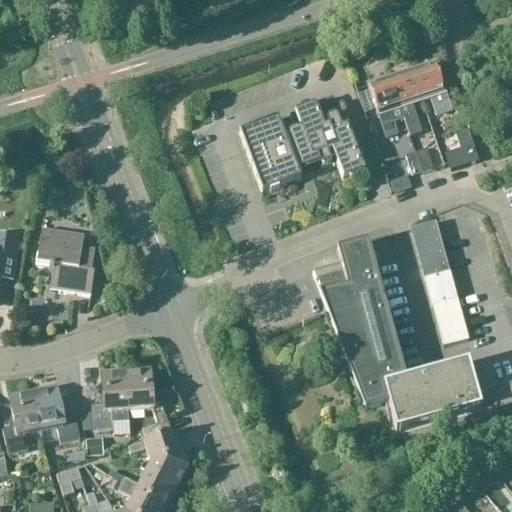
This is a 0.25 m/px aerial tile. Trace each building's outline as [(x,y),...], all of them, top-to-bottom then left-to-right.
[(434,67),(412,74),(421,104),(431,101),(437,118),(449,114),(434,67)] [(411,107),(421,104),(412,74),(390,81),(400,111),(404,123),(409,140),(420,136),(411,107)] [(400,111),(390,81),(368,89),(377,118),(378,118),(385,141),(397,137),(393,126),(404,123),(400,111)] [(511,96),(499,102),(511,134),(511,96)] [(238,136),(250,167),(261,197),(300,183),(297,175),(319,167),(320,169),(323,171),(329,168),(336,168),(342,184),(348,181),(351,183),(357,181),(359,177),(365,175),(347,129),(341,131),(339,123),(346,120),(348,117),(344,107),(340,105),(333,108),(331,111),(334,118),(328,120),(326,123),(326,124),(322,125),(316,107),(310,109),(307,108),(301,110),(299,113),(288,117),(294,134),(283,138),(277,122),(238,136)] [(459,154),(443,159),(448,175),(475,166),(465,136),(454,139),(459,154)] [(415,156),(422,177),(433,174),(426,153),(415,156)] [(412,181),(422,177),(415,156),(405,160),(412,181)] [(435,226),(410,233),(431,310),(456,303),(435,226)] [(91,277),(94,254),(82,252),(84,240),(41,233),(36,269),(49,271),(49,275),(52,275),(49,294),(90,300),(94,278),(91,277)] [(15,265),(19,239),(0,236),(0,281),(3,263),(15,265)] [(312,275),(320,296),(318,297),(364,414),(388,408),(396,434),(481,411),(468,364),(405,382),(367,244),(336,253),(340,267),(312,275)] [(150,374),(125,376),(128,415),(152,413),(157,427),(142,433),(146,444),(171,436),(159,405),(152,406),(150,374)] [(128,415),(125,376),(101,377),(103,409),(91,410),(92,435),(112,434),(111,417),(128,415)] [(511,385),(487,393),(493,412),(511,406),(511,385)] [(56,391),(32,396),(40,435),(56,431),(60,448),(79,444),(74,419),(63,422),(56,391)] [(40,435),(32,396),(8,401),(14,432),(3,434),(8,459),(27,455),(24,438),(40,435)] [(145,454),(150,467),(183,457),(176,435),(171,436),(146,444),(143,446),(127,451),(130,459),(145,454)] [(150,467),(144,478),(175,494),(187,470),(183,457),(150,467)] [(73,497),(70,486),(81,483),(77,472),(67,476),(56,479),(59,490),(63,500),(73,497)] [(166,511),(175,494),(144,478),(138,489),(124,482),(120,489),(166,511)] [(165,511),(166,511),(120,489),(117,495),(132,503),(128,509),(126,511),(165,511)]
